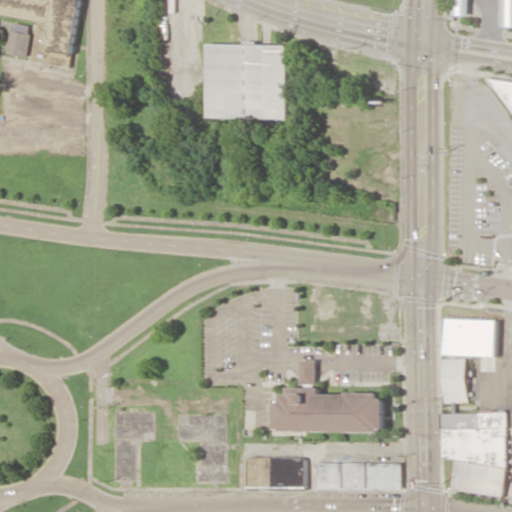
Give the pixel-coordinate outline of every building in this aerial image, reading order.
[(82,0),(0,0),(0,14),(53,22),(47,64),(73,68),(82,0)] [(473,15),(473,0),(457,0),(457,15),(473,15)] [(29,56),(32,25),(13,23),(9,54),(29,56)] [(208,117),(290,118),(292,45),(209,43),(208,117)] [(511,81),(494,79),(511,104),(511,81)] [(491,346),(490,310),(472,311),(472,346),(491,346)] [(447,359),(447,402),(472,402),(471,358),(447,359)] [(322,392),(322,387),(317,387),(317,359),(301,359),(301,387),(288,387),(288,396),(276,396),(276,430),(386,432),(387,393),(322,392)] [(510,492),(510,412),(445,413),(445,459),(457,458),(457,493),(510,492)] [(249,487),(307,488),(308,457),(249,456),(249,487)] [(404,489),(403,462),(318,463),(319,490),(404,489)]
